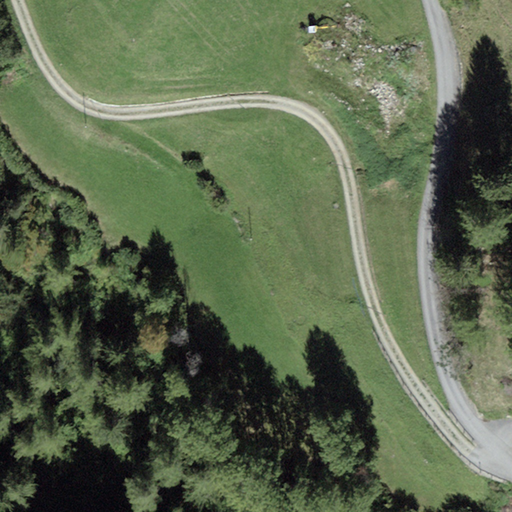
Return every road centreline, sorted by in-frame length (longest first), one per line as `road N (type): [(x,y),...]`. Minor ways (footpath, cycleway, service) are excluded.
road 1 (track): [(14,0),(33,67),(74,112),(150,117),(282,103),(331,132),(350,177),(378,313),(428,401),(484,471),(511,470)]
road 2 (unclassified): [(435,0),(450,104),(426,272),(444,364),(491,440),(511,457)]
